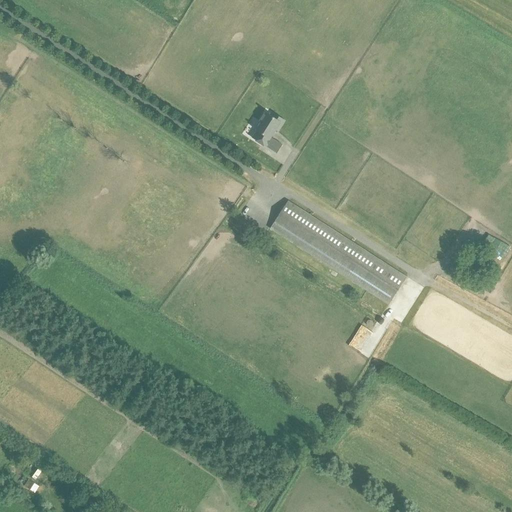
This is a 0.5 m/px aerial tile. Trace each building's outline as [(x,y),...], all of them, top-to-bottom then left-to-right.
[(258,129),(252,137),(257,140),(256,141),(265,147),(266,146),(277,153),(283,145),(272,138),(277,131),(279,132),(287,121),(274,112),(272,115),(266,112),(259,122),(260,123),(257,128),(258,129)] [(288,201),(270,230),(389,306),(407,277),(288,201)] [(490,269),(490,266),(490,264),(489,261),(488,259),(486,257),(484,255),(482,254),(480,254),(477,253),(475,253),(472,254),(470,255),(468,257),(467,259),(465,261),(464,263),(464,266),(464,268),(465,271),(466,273),(468,275),(469,277),(472,278),(474,279),(477,279),(479,279),(482,278),(484,277),(486,275),(488,273),(489,271),(490,269)] [(364,324),(352,342),(358,346),(370,329),(364,324)] [(40,477),(43,467),(29,463),(26,473),(40,477)] [(28,479),(24,486),(35,493),(39,487),(28,479)]
